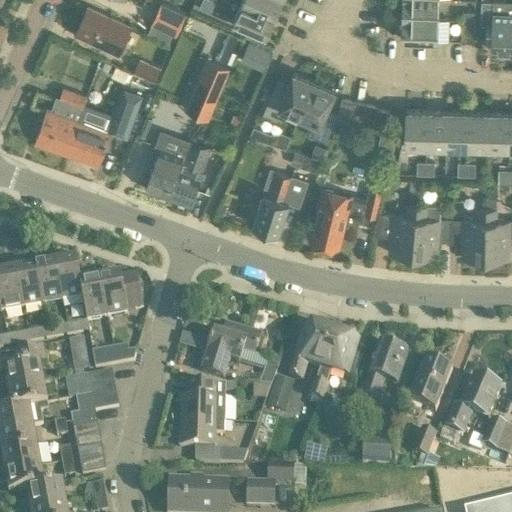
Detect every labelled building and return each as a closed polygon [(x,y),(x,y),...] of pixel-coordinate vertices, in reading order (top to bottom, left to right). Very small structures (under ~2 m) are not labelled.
[(242,0),(241,3),(274,17),(281,0),(242,0)] [(402,0),(402,18),(438,20),(438,9),(448,9),(448,0),(402,0)] [(481,1),(480,25),(492,26),(491,51),(496,51),(495,54),(511,54),(511,1),(492,1),(492,2),(481,1)] [(162,2),(148,32),(168,42),(173,32),(175,33),(184,13),(162,2)] [(241,3),(232,22),(265,36),(274,17),(241,3)] [(87,7),(75,34),(118,54),(130,26),(87,7)] [(462,12),(461,21),(474,21),(474,12),(462,12)] [(402,18),(401,39),(437,41),(437,40),(448,41),(448,20),(438,20),(402,18)] [(461,21),(461,42),(473,42),(474,21),(461,21)] [(227,63),(238,38),(231,35),(220,60),(227,63)] [(264,69),(270,54),(248,44),(241,59),(264,69)] [(207,58),(185,110),(208,120),(230,68),(207,58)] [(139,59),(134,71),(154,80),(159,68),(139,59)] [(90,87),(99,93),(110,74),(100,68),(90,87)] [(272,93),(262,115),(283,124),(288,112),(299,117),(314,82),(293,73),(283,98),(272,93)] [(148,105),(153,87),(129,81),(125,99),(148,105)] [(314,82),(299,117),(311,122),(305,134),(326,142),(335,120),(324,116),(335,90),(314,82)] [(46,109),(34,142),(67,153),(78,120),(87,96),(63,87),(58,100),(55,99),(51,110),(46,109)] [(102,95),(99,107),(113,110),(110,126),(127,130),(133,102),(102,95)] [(341,99),(336,122),(347,125),(353,101),(341,99)] [(353,101),(347,125),(359,127),(364,104),(353,101)] [(364,104),(359,127),(371,130),(376,108),(376,107),(364,104)] [(376,108),(371,130),(385,134),(390,112),(376,108)] [(406,110),(405,146),(426,147),(427,111),(406,110)] [(427,111),(426,147),(446,147),(447,111),(427,111)] [(447,111),(446,147),(467,148),(468,112),(447,111)] [(468,112),(467,148),(487,149),(488,112),(468,112)] [(488,112),(487,149),(507,149),(508,113),(488,112)] [(78,120),(67,153),(99,164),(110,131),(78,120)] [(248,137),(265,143),(269,134),(253,127),(248,137)] [(179,166),(168,197),(190,205),(199,179),(195,177),(197,170),(202,171),(210,149),(191,142),(189,146),(182,167),(179,166)] [(153,164),(145,189),(168,197),(179,166),(182,167),(189,146),(181,143),(178,153),(154,144),(148,162),(153,164)] [(315,143),(311,155),(323,159),(327,147),(315,143)] [(294,152),(289,165),(302,170),(296,188),(309,193),(319,161),(294,152)] [(417,162),(417,175),(425,175),(426,162),(417,162)] [(426,162),(425,175),(434,175),(434,162),(426,162)] [(458,163),(457,175),(466,176),(466,163),(458,163)] [(466,163),(466,176),(475,176),(475,163),(466,163)] [(263,194),(253,225),(278,233),(288,202),(284,201),(292,177),(271,170),(265,187),(270,189),(268,196),(263,194)] [(498,170),(498,183),(506,183),(507,170),(498,170)] [(486,198),(485,259),(509,259),(510,220),(496,220),(496,208),(495,208),(495,187),(487,187),(487,198),(486,198)] [(316,219),(310,242),(337,248),(346,211),(377,219),(384,191),(369,188),(366,199),(323,188),(320,200),(317,199),(313,219),(316,219)] [(462,220),(462,258),(485,259),(486,198),(484,198),(484,208),(476,208),(476,220),(462,220)] [(392,215),(389,253),(412,255),(417,205),(407,204),(406,216),(392,215)] [(417,205),(412,255),(436,257),(439,219),(440,207),(417,205)] [(76,259),(56,263),(63,302),(83,298),(80,283),(76,259)] [(56,263),(36,266),(43,306),(63,302),(56,263)] [(36,266),(16,270),(23,309),(43,306),(36,266)] [(16,270),(0,272),(0,297),(3,313),(23,309),(16,270)] [(121,275),(100,279),(107,318),(128,314),(128,312),(143,309),(137,275),(121,278),(121,275)] [(100,279),(80,283),(83,298),(87,322),(107,318),(100,279)] [(87,322),(67,326),(69,335),(89,332),(87,322)] [(183,336),(179,347),(204,355),(198,371),(223,379),(229,360),(239,363),(243,352),(254,356),(260,335),(223,324),(221,333),(211,330),(207,343),(183,336)] [(300,345),(289,378),(300,381),(306,363),(321,368),(332,333),(308,325),(302,345),(300,345)] [(67,326),(47,329),(49,339),(69,335),(67,326)] [(47,329),(27,333),(29,343),(49,339),(47,329)] [(27,333),(7,337),(9,346),(29,343),(27,333)] [(332,333),(321,368),(353,378),(360,356),(353,354),(357,340),(332,333)] [(7,337),(0,337),(0,347),(9,346),(7,337)] [(367,376),(361,393),(378,399),(384,382),(397,386),(409,353),(379,343),(367,376)] [(6,381),(0,382),(0,391),(43,384),(39,363),(45,362),(42,346),(12,352),(15,367),(4,369),(6,381)] [(127,346),(113,349),(116,364),(134,361),(136,355),(135,351),(128,352),(127,346)] [(113,349),(92,352),(95,368),(116,364),(113,349)] [(426,360),(411,397),(424,403),(422,408),(436,413),(452,370),(426,360)] [(89,370),(88,363),(73,366),(76,378),(84,376),(83,372),(89,370)] [(267,364),(260,384),(272,384),(278,368),(267,364)] [(111,371),(88,376),(90,389),(114,384),(111,371)] [(454,405),(445,427),(464,435),(473,413),(488,419),(501,387),(474,377),(461,407),(454,405)] [(275,379),(266,409),(285,415),(294,385),(275,379)] [(316,383),(311,398),(322,401),(326,386),(316,383)] [(43,384),(0,391),(0,398),(0,400),(9,399),(11,409),(11,410),(29,407),(29,408),(47,404),(43,384)] [(114,384),(90,389),(92,400),(116,396),(114,384)] [(181,398),(181,399),(182,399),(182,423),(224,424),(225,396),(268,398),(272,384),(260,384),(259,385),(217,384),(190,384),(190,398),(181,398)] [(92,400),(95,411),(95,412),(118,407),(116,396),(92,400)] [(49,412),(47,404),(29,408),(29,407),(11,410),(11,409),(0,411),(0,433),(33,427),(43,425),(41,413),(49,412)] [(95,411),(71,416),(73,428),(97,424),(95,412),(95,411)] [(220,452),(220,464),(244,464),(246,459),(255,462),(257,457),(261,459),(274,425),(259,420),(247,452),(220,452)] [(65,421),(54,423),(57,437),(67,435),(65,421)] [(511,429),(492,421),(482,445),(509,456),(511,449),(511,429)] [(180,446),(180,448),(215,448),(216,435),(224,435),(224,424),(182,423),(181,446),(180,446)] [(97,424),(73,428),(76,440),(99,435),(97,424)] [(33,427),(0,433),(0,447),(1,454),(37,447),(33,427)] [(423,430),(414,453),(427,459),(436,435),(423,430)] [(99,435),(76,440),(78,452),(101,447),(99,435)] [(359,439),(359,462),(387,465),(388,442),(359,439)] [(3,465),(0,465),(0,474),(40,467),(37,447),(1,454),(3,465)] [(101,447),(78,452),(80,464),(104,459),(101,447)] [(70,448),(59,450),(62,463),(72,461),(70,448)] [(104,459),(80,464),(82,476),(106,471),(104,459)] [(72,461),(62,463),(65,477),(75,475),(72,461)] [(248,484),(247,506),(274,507),(274,488),(294,489),(295,467),(268,466),(267,485),(248,484)] [(40,467),(0,474),(0,483),(6,482),(9,495),(26,491),(44,487),(40,467)] [(149,481),(149,511),(162,511),(162,481),(149,481)] [(169,481),(168,511),(227,511),(228,483),(169,481)] [(103,483),(92,486),(95,499),(105,497),(103,483)] [(28,502),(19,504),(21,511),(24,511),(66,504),(62,484),(44,487),(26,491),(28,502)] [(105,497),(95,499),(97,511),(102,511),(108,511),(105,497)] [(511,511),(511,500),(465,511),(464,511),(511,511)]
